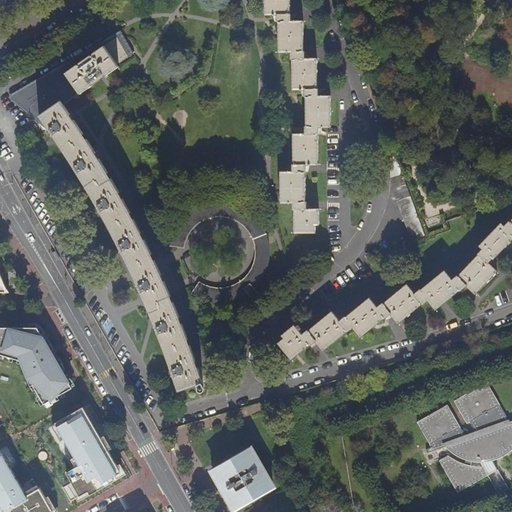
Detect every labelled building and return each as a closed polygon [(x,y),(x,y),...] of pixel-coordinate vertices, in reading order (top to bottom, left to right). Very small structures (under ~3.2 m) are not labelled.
[(264,0),(265,16),(277,16),(277,19),(277,20),(277,24),(279,24),(279,34),(279,38),(279,54),(291,54),(292,60),(293,60),(293,64),(293,91),(301,91),(306,91),(306,94),(306,97),(307,97),(307,108),(307,109),(307,111),(307,127),(306,127),(306,129),(306,131),(306,134),(294,134),(294,165),(293,165),(293,172),(281,172),(281,188),(281,190),(281,192),(281,204),(294,204),(294,211),(295,211),(295,234),(316,234),(316,227),(320,227),(320,210),(308,210),(308,204),(307,204),(306,174),(307,174),(307,172),(307,169),(307,167),(319,167),(319,165),(319,136),(320,136),(320,134),(320,129),(332,128),(332,127),(331,97),(320,97),(319,90),(318,90),(318,86),(318,59),(305,59),(305,55),(305,52),(304,52),(304,49),(303,22),(291,22),(291,17),(291,16),(290,16),(290,13),(289,0),(264,0)] [(122,30),(116,34),(7,97),(49,132),(51,130),(28,100),(88,59),(118,38),(124,49),(131,45),(128,40),(122,30)] [(132,48),(131,45),(124,49),(118,38),(88,59),(28,100),(51,130),(56,138),(69,159),(84,183),(104,217),(122,252),(133,275),(143,297),(153,320),(162,342),(176,381),(177,384),(179,390),(196,385),(200,384),(201,389),(204,390),(204,387),(203,387),(202,383),(204,382),(196,360),(191,346),(188,346),(187,343),(186,340),(189,339),(174,303),(171,304),(170,301),(169,298),(171,296),(156,260),(153,261),(152,259),(150,256),(153,254),(135,220),(132,221),(130,217),(129,215),(132,213),(112,180),(109,181),(108,179),(106,175),(109,173),(88,140),(85,142),(83,139),(81,135),(84,134),(71,115),(63,104),(67,101),(68,103),(102,80),(104,78),(105,77),(119,67),(118,66),(135,54),(132,48)] [(411,241),(425,236),(403,175),(389,180),(411,241)] [(171,242),(171,246),(173,247),(185,249),(187,241),(190,235),(194,229),(199,225),(204,221),(211,219),(218,218),(224,218),(228,218),(232,219),(237,221),(242,225),(247,229),(251,233),(253,237),(266,231),(263,226),(257,218),(250,212),(244,209),(238,206),(230,204),(222,203),(213,203),(207,204),(202,207),(196,210),(189,214),(184,219),(177,228),(173,235),(171,242)] [(285,339),(279,344),(293,361),(296,357),(297,357),(299,355),(310,346),(311,347),(314,344),(317,342),(324,350),(344,334),(348,331),(349,332),(352,329),(354,327),(360,336),(361,337),(374,327),(385,318),(386,319),(389,316),(392,314),(399,323),(422,304),(423,305),(429,301),(436,310),(443,305),(461,291),(462,292),(465,290),(469,286),(477,295),(499,272),(490,263),(493,261),(494,260),(495,260),(511,242),(511,221),(510,223),(509,222),(505,227),(502,224),(480,246),(483,249),(478,254),(479,255),(459,275),(458,274),(452,280),(446,271),(422,291),(421,289),(415,294),(408,285),(385,304),(384,303),(379,308),(370,298),(347,317),(346,316),(341,321),(334,312),(310,331),(309,331),(303,335),(300,332),(303,330),(300,326),(297,328),(295,326),(283,336),(285,339)] [(199,282),(191,294),(198,298),(206,301),(216,303),(223,304),(231,303),(237,301),(243,298),(249,295),(255,303),(258,300),(262,297),(256,290),(260,284),(266,275),(269,269),(271,261),(271,252),(270,244),(268,235),(255,242),(256,250),(257,255),(256,262),(254,268),(250,274),(245,279),(238,285),(231,288),(225,289),(219,289),(211,288),(199,282)] [(0,293),(9,293),(5,286),(0,274),(0,293)] [(34,327),(0,327),(0,353),(18,354),(27,378),(39,400),(67,384),(37,332),(34,327)] [(459,486),(462,491),(487,476),(482,467),(470,465),(471,462),(478,463),(487,462),(495,461),(501,457),(509,452),(511,449),(511,421),(509,423),(493,395),(491,396),(489,393),(491,392),(486,384),(461,398),(463,402),(459,405),(463,412),(460,415),(466,425),(469,424),(474,432),(476,435),(466,439),(464,436),(453,418),(450,420),(443,408),(421,421),(424,425),(418,428),(430,448),(424,452),(426,455),(444,448),(449,451),(454,455),(464,460),(463,464),(455,461),(447,456),(438,462),(454,489),(459,486)] [(463,402),(461,398),(453,403),(460,415),(463,412),(459,405),(463,402)] [(82,499),(122,477),(83,406),(55,421),(79,465),(67,472),(82,499)] [(446,406),(443,408),(450,420),(453,418),(446,406)] [(228,462),(226,459),(212,467),(214,471),(211,473),(230,505),(233,504),(235,508),(250,499),(248,497),(255,493),(257,496),(271,488),(268,483),(271,482),(262,468),(260,469),(258,466),(260,464),(252,449),(250,450),(247,446),(233,455),(235,458),(228,462)] [(0,449),(0,511),(55,511),(41,488),(27,495),(0,449)]
